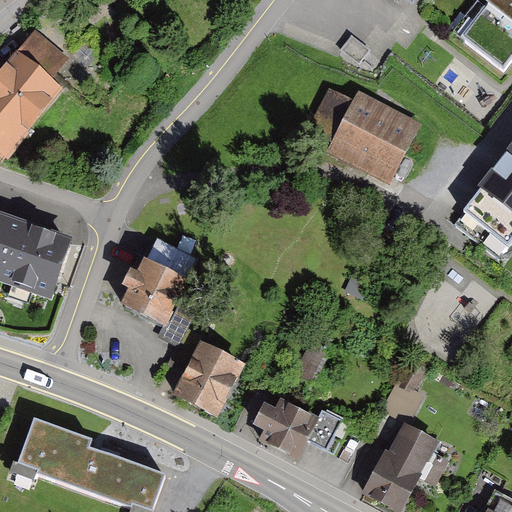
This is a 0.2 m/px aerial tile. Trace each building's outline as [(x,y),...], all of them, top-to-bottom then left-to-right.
[(511,0),(486,0),(476,14),(511,41),(511,0)] [(40,35),(0,82),(0,154),(10,163),(72,88),(62,79),(75,64),(40,35)] [(135,102),(152,82),(140,72),(123,92),(135,102)] [(363,107),(337,91),(310,134),(336,150),(363,107)] [(337,159),(402,192),(433,131),(368,98),(363,107),(337,159)] [(511,251),(511,167),(499,184),(488,176),(460,212),(511,251)] [(0,215),(0,288),(51,309),(76,245),(0,215)] [(134,310),(126,326),(172,349),(206,282),(162,260),(144,293),(136,289),(127,307),(134,310)] [(187,323),(162,371),(180,380),(169,400),(181,406),(217,339),(187,323)] [(299,380),(320,391),(338,356),(318,345),(299,380)] [(262,378),(215,354),(187,408),(233,433),(262,378)] [(437,368),(418,358),(389,409),(417,425),(432,397),(423,392),(437,368)] [(294,470),(302,456),(322,466),(338,434),(317,423),(312,431),(275,411),(270,421),(259,416),(247,438),(260,445),(257,451),(294,470)] [(39,426),(15,479),(88,511),(108,511),(129,466),(39,426)] [(395,511),(416,511),(430,486),(445,495),(459,469),(443,461),(449,449),(414,431),(400,457),(393,453),(370,499),(395,511)] [(187,511),(196,496),(153,472),(148,480),(136,473),(115,509),(120,511),(187,511)] [(511,511),(511,498),(508,497),(499,511),(511,511)]
